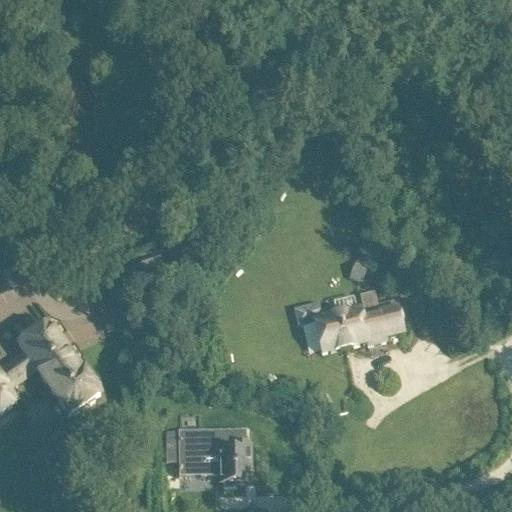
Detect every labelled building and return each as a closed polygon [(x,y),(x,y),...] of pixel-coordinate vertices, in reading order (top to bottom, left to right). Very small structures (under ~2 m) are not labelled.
[(375,250),(364,245),(350,280),(359,284),(357,290),(364,293),(369,279),(363,277),(375,250)] [(0,295),(28,278),(17,259),(0,269),(0,295)] [(364,311),(322,321),(318,305),(294,311),(298,328),(314,324),(322,357),(367,346),(368,349),(386,344),(385,340),(403,336),(395,302),(376,307),(373,295),(361,298),(364,311)] [(103,393),(94,381),(85,369),(83,370),(49,323),(43,327),(42,326),(12,347),(17,353),(21,350),(38,338),(56,364),(35,379),(61,417),(66,413),(70,419),(73,417),(75,419),(97,403),(96,401),(98,400),(97,398),(103,393)] [(0,416),(16,405),(7,392),(36,372),(39,376),(56,364),(38,338),(21,350),(25,356),(0,372),(0,416)] [(245,433),(200,434),(200,479),(220,478),(220,486),(223,486),(223,490),(236,490),(236,486),(247,486),(247,465),(250,465),(250,447),(246,447),(245,433)]
